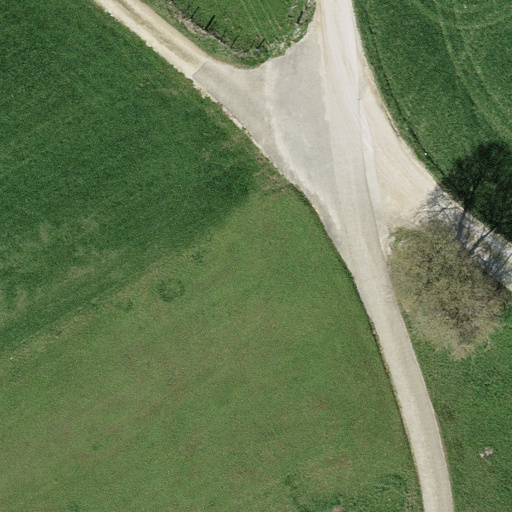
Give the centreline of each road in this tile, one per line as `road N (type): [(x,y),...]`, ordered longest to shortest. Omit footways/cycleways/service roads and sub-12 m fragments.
road 1 (track): [(438,511),(357,215),(332,0)]
road 2 (track): [(110,0),(199,71),(348,161)]
road 3 (track): [(511,266),(348,161)]
